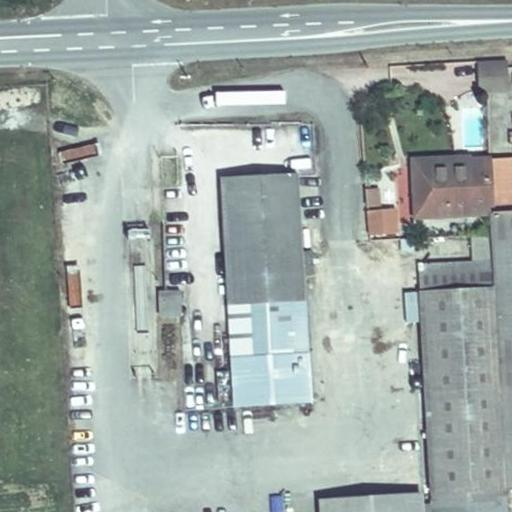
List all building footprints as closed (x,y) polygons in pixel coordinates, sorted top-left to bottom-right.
[(506,92),(506,61),(475,62),(475,93),(506,92)] [(463,151),(489,148),(483,105),(458,108),(463,151)] [(511,140),(511,126),(497,128),(499,142),(511,140)] [(465,175),(465,170),(464,162),(407,167),(408,181),(465,175)] [(511,220),(511,165),(484,168),(489,223),(511,220)] [(489,223),(484,168),(465,170),(465,175),(408,181),(412,229),(489,223)] [(318,402),(296,174),(220,181),(242,409),(318,402)] [(396,210),(366,210),(367,237),(396,237),(396,210)] [(511,499),(511,220),(489,223),(493,271),(479,272),(481,297),(417,302),(435,511),(510,511),(510,500),(511,499)] [(406,350),(405,283),(375,284),(377,351),(406,350)] [(418,511),(417,497),(334,504),(334,511),(418,511)]
